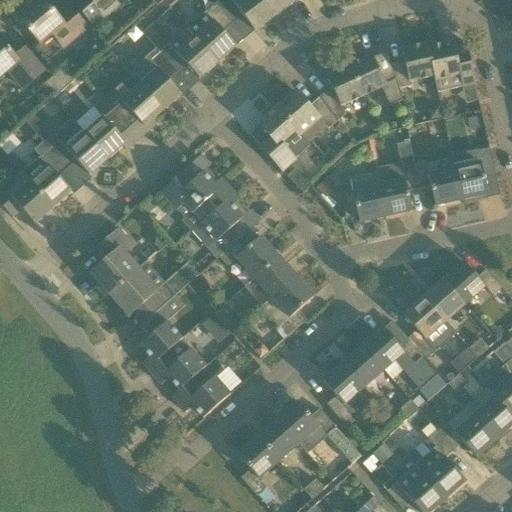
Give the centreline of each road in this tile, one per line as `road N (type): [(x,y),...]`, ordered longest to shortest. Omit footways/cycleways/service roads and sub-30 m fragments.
road 1 (residential): [(511,163),(484,36),(448,9),(380,15),(325,32),(218,117)]
road 2 (residential): [(130,503),(336,329),(344,302),(338,272)]
road 3 (residential): [(218,117),(22,278)]
road 4 (residential): [(130,503),(89,385),(22,278)]
road 5 (residential): [(338,272),(218,117)]
road 6 (residential): [(338,272),(511,231)]
